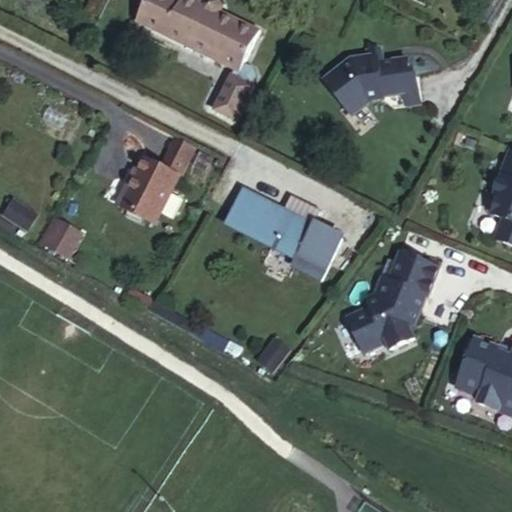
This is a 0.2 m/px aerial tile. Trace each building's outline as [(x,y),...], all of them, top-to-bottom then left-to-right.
[(185,0),(185,1),(183,0),(149,0),(137,24),(236,74),(215,114),(238,126),(256,91),(252,90),(257,80),(255,74),(246,69),(263,35),(223,15),(225,11),(222,3),(215,0),(210,0),(206,1),(204,5),(194,0),(185,0)] [(385,56),(373,47),(373,59),(375,69),(387,67),(385,56)] [(353,59),(326,81),(355,117),(373,103),(387,101),(392,115),(419,110),(414,82),(406,77),(404,64),(387,67),(375,69),(373,59),(353,59)] [(196,147),(177,137),(161,168),(180,177),(196,147)] [(495,242),(511,248),(511,153),(500,180),(502,180),(495,197),(500,200),(493,218),(503,221),(495,242)] [(119,205),(156,224),(180,177),(161,168),(147,160),(131,191),(127,189),(119,205)] [(284,211),(245,191),(229,224),(299,259),(314,226),(312,225),(284,211)] [(291,197),(284,211),(312,225),(319,211),(291,197)] [(46,221),(20,207),(11,223),(37,237),(46,221)] [(83,235),(55,220),(40,246),(68,261),(83,235)] [(341,240),(314,226),(299,259),(293,269),(320,282),(341,240)] [(376,298),(371,311),(349,321),(366,357),(388,347),(391,353),(416,342),(411,330),(415,327),(426,300),(429,301),(441,272),(401,257),(390,284),(383,281),(376,298)] [(368,302),(371,311),(376,298),(368,302)] [(271,373),(290,348),(274,336),(255,360),(271,373)] [(501,352),(479,343),(462,386),(486,396),(484,401),(511,412),(511,359),(500,355),(501,352)] [(501,352),(500,355),(511,359),(511,350),(503,347),(501,352)]
